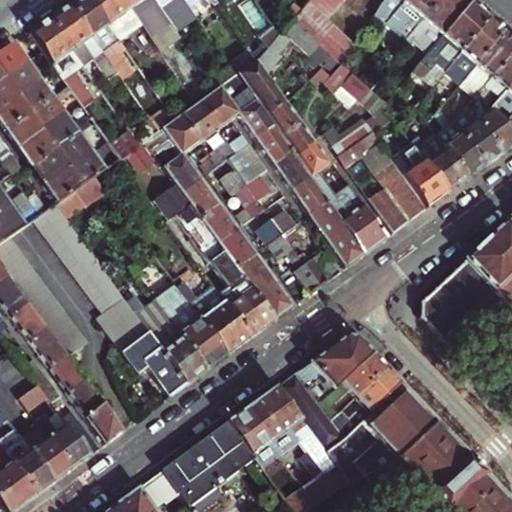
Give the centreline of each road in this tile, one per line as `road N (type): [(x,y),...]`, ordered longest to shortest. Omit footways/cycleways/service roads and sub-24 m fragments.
road 1 (tertiary): [(57,511),(358,292)]
road 2 (residential): [(511,459),(358,292)]
road 3 (tertiary): [(511,178),(358,292)]
